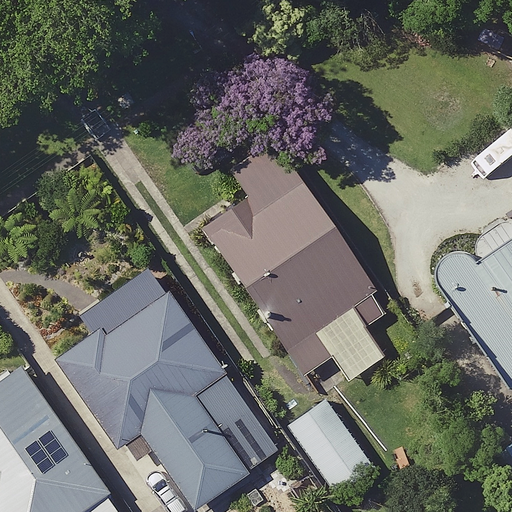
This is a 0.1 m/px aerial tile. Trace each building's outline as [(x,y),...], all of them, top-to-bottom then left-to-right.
[(307,376),(332,358),(348,382),(383,357),(349,308),(374,291),(304,189),(259,220),(246,201),(206,229),(307,376)] [(511,245),(486,262),(484,259),(481,256),(478,253),(474,251),(470,250),(466,249),(462,249),(458,250),(454,252),(450,254),(447,257),(445,260),(443,264),(442,268),(441,272),(441,276),(442,280),(444,284),(446,287),(448,290),(511,386),(511,245)] [(252,412),(170,295),(105,340),(101,335),(61,363),(131,464),(153,448),(198,511),(248,476),(220,435),(252,412)] [(0,377),(0,511),(119,511),(24,371),(19,364),(0,377)] [(374,468),(325,401),(289,427),(338,494),(374,468)]
